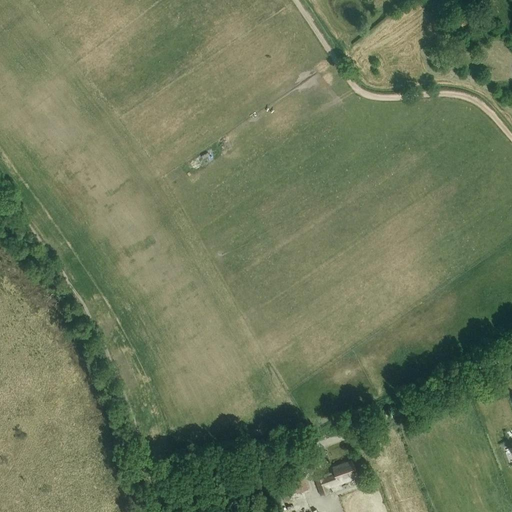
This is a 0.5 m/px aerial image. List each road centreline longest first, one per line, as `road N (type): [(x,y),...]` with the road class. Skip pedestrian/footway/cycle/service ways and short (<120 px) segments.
road 1 (track): [(193,483),(219,462),(364,430),(511,353)]
road 2 (track): [(292,0),(355,88),(389,98),(458,95),(511,138)]
